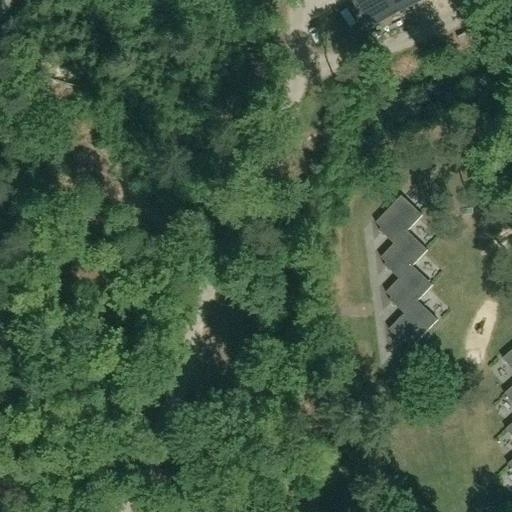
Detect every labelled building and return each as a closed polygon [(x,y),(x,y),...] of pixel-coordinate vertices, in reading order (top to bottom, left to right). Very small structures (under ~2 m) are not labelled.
[(424,0),(354,0),(370,29),(425,0),(424,0)] [(402,197),(377,224),(382,229),(380,232),(394,245),(408,233),(422,217),(402,197)] [(408,233),(394,245),(382,259),(388,265),(385,268),(399,281),(413,267),(428,252),(408,233)] [(404,315),(418,303),(433,286),(413,267),(399,281),(386,294),(392,299),(389,302),(404,315)] [(433,292),(450,301),(456,289),(439,281),(433,292)] [(418,303),(404,315),(390,331),(405,346),(408,344),(413,349),(438,321),(418,303)] [(511,370),(511,351),(503,360),(511,370)]
